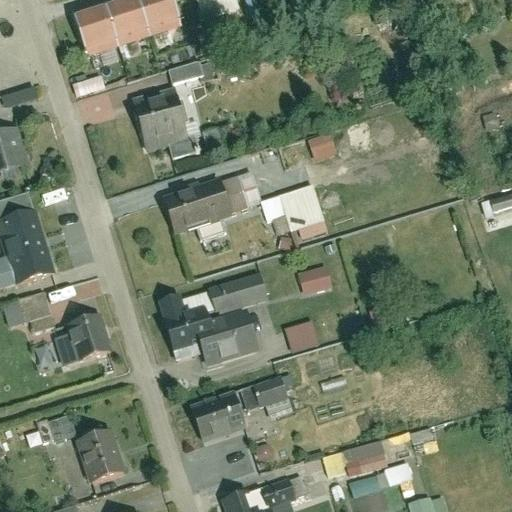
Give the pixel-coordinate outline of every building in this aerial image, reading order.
[(144,0),(135,0),(111,8),(126,49),(157,38),(144,0)] [(178,0),(144,0),(157,38),(189,29),(178,0)] [(235,0),(197,0),(202,19),(238,11),(235,0)] [(111,8),(81,17),(96,61),(126,49),(111,8)] [(172,87),(204,77),(199,62),(167,72),(172,87)] [(0,69),(0,89),(16,84),(10,66),(0,69)] [(136,88),(160,87),(160,79),(134,81),(134,89),(121,90),(121,101),(137,100),(136,88)] [(75,96),(105,91),(103,80),(73,84),(75,96)] [(181,87),(136,100),(152,152),(196,139),(181,87)] [(0,178),(26,171),(14,134),(0,137),(0,178)] [(314,162),(337,156),(332,135),(309,140),(314,162)] [(224,180),(168,199),(179,234),(238,217),(224,180)] [(315,187),(261,203),(267,223),(289,216),(297,243),(329,234),(315,187)] [(0,293),(53,277),(34,215),(30,216),(24,196),(0,203),(0,257),(2,263),(0,263),(0,293)] [(273,222),(277,236),(290,232),(285,218),(273,222)] [(298,275),(303,297),(333,290),(327,268),(298,275)] [(212,371),(264,352),(251,310),(274,302),(263,272),(163,301),(181,357),(209,349),(212,371)] [(58,309),(104,298),(100,280),(54,291),(58,309)] [(30,324),(33,336),(56,329),(46,294),(3,306),(10,329),(30,324)] [(108,359),(98,321),(61,331),(63,341),(52,344),(59,372),(108,359)] [(291,354),(319,348),(315,324),(286,329),(291,354)] [(241,394),(194,408),(206,441),(252,429),(241,394)] [(72,418),(51,424),(56,443),(77,437),(72,418)] [(122,477),(110,437),(73,448),(85,488),(122,477)] [(329,482),(388,466),(382,443),(323,458),(329,482)] [(408,464),(384,472),(390,488),(413,480),(408,464)] [(353,498),(380,492),(377,478),(350,483),(353,498)] [(256,511),(251,494),(226,503),(229,511),(256,511)] [(410,511),(448,511),(443,495),(408,505),(410,511)]
